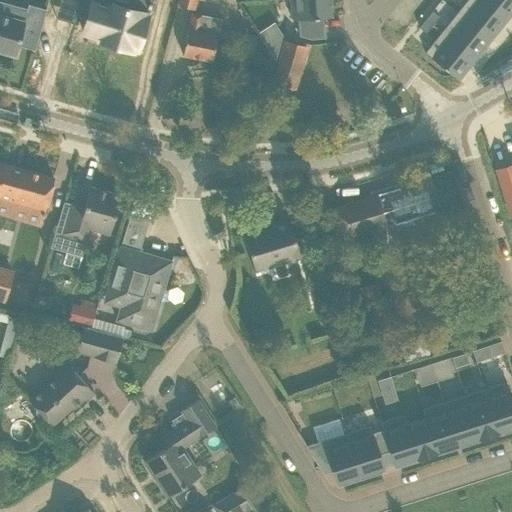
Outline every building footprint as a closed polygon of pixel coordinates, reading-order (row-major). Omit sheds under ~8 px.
[(0,0),(0,51),(15,56),(24,22),(0,15),(0,0)] [(82,32),(116,42),(122,23),(125,13),(128,0),(60,0),(60,1),(76,5),(77,0),(91,4),(82,32)] [(177,0),(177,5),(194,10),(196,0),(177,0)] [(289,0),(291,20),(297,20),(298,36),(310,39),(324,38),(322,17),(331,17),(330,4),(329,0),(289,0)] [(482,0),(466,0),(457,12),(491,40),(507,20),(482,0)] [(511,0),(482,0),(507,20),(511,12),(511,0)] [(431,11),(425,19),(432,25),(438,17),(431,11)] [(457,12),(441,32),(475,59),(491,40),(457,12)] [(186,36),(182,55),(211,61),(215,41),(219,19),(190,13),(186,36)] [(425,19),(418,27),(425,33),(432,25),(425,19)] [(441,32),(424,52),(430,57),(430,58),(455,78),(458,80),(475,59),(441,32)] [(252,56),(256,36),(246,34),(242,54),(252,56)] [(284,42),(273,82),(294,88),(306,48),(284,42)] [(511,164),(496,170),(510,216),(511,215),(511,164)] [(5,166),(0,184),(0,206),(42,218),(48,198),(53,179),(5,166)] [(339,227),(348,254),(392,240),(393,244),(413,238),(415,242),(420,240),(422,247),(445,240),(432,198),(426,179),(333,208),(339,227)] [(50,248),(81,257),(89,229),(109,235),(111,228),(120,196),(89,187),(83,208),(63,202),(50,248)] [(150,330),(170,261),(139,252),(148,220),(129,214),(113,268),(105,297),(121,302),(116,320),(150,330)] [(271,229),(262,231),(262,230),(243,235),(254,272),(300,258),(289,221),(271,227),(271,229)] [(303,266),(314,302),(327,299),(316,262),(303,266)] [(0,299),(4,300),(12,273),(0,269),(0,299)] [(357,289),(377,364),(395,359),(374,284),(357,289)] [(67,321),(90,327),(95,310),(71,304),(67,321)] [(90,329),(119,337),(122,326),(92,318),(90,329)] [(77,353),(96,358),(114,363),(114,362),(115,362),(122,339),(83,328),(77,353)] [(486,346),(471,351),(475,362),(489,357),(486,346)] [(466,354),(451,359),(455,369),(469,364),(466,354)] [(421,383),(436,376),(434,372),(442,369),(438,359),(416,369),(421,383)] [(56,377),(29,401),(51,425),(75,403),(78,407),(93,393),(65,362),(52,373),(56,377)] [(390,377),(378,380),(381,392),(393,388),(390,377)] [(499,432),(511,427),(511,402),(505,381),(484,388),(499,432)] [(478,439),(499,432),(484,388),(463,395),(478,439)] [(457,446),(478,439),(463,395),(443,402),(457,446)] [(228,401),(234,410),(240,406),(234,397),(228,401)] [(171,420),(177,428),(162,438),(167,446),(143,462),(167,497),(200,475),(182,448),(216,426),(198,399),(180,411),(182,413),(171,420)] [(436,453),(457,446),(443,402),(422,408),(424,416),(436,453)] [(415,459),(403,423),(400,415),(380,422),(382,430),(390,455),(394,466),(415,459)] [(415,459),(436,453),(424,416),(403,423),(415,459)] [(360,477),(382,470),(379,458),(390,455),(382,430),(371,433),(369,425),(346,433),(360,477)] [(346,433),(305,446),(323,474),(333,471),(337,484),(360,477),(346,433)] [(213,506),(216,511),(265,511),(267,511),(250,482),(213,506)]
